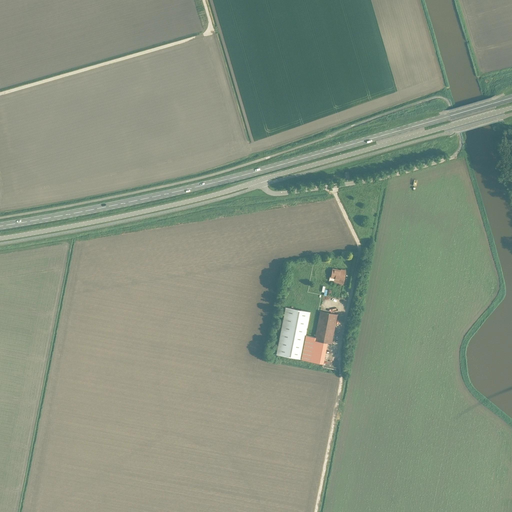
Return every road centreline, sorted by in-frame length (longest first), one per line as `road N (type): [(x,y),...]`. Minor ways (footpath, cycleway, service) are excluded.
road 1 (primary): [(0,226),(199,186),(492,103)]
road 2 (unclassified): [(0,238),(260,180)]
road 3 (unclassified): [(260,180),(511,108)]
road 4 (unclassified): [(260,180),(282,193),(369,181),(452,156)]
road 5 (track): [(337,361),(340,393),(316,511)]
